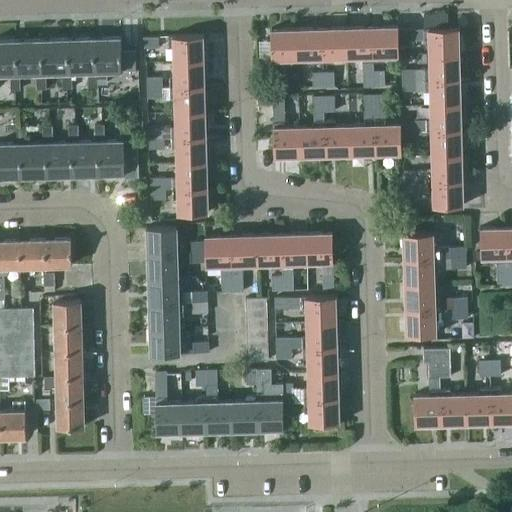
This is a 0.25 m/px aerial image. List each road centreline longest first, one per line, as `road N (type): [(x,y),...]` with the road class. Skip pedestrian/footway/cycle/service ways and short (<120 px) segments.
road 1 (residential): [(378,469),(371,229),(345,210),(249,208),(240,0)]
road 2 (residential): [(118,475),(110,238),(86,215),(0,216)]
road 3 (residential): [(378,469),(118,475)]
road 4 (residential): [(511,181),(501,165),(497,0)]
road 5 (residential): [(511,465),(378,469)]
road 6 (unclassified): [(0,6),(121,3)]
